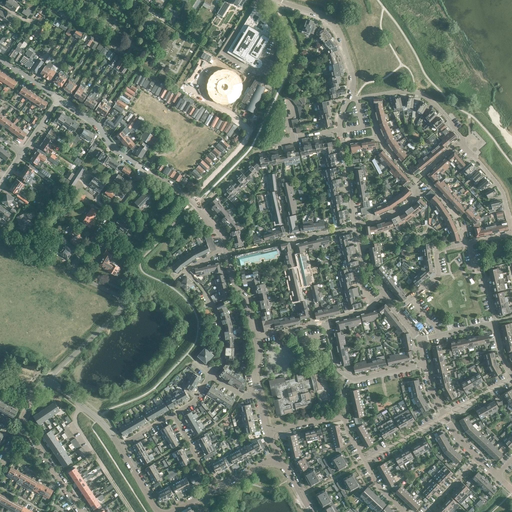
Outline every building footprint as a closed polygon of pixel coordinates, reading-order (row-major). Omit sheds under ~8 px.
[(7,0),(4,5),(14,11),(19,4),(13,0),(12,0),(13,1),(11,0),(7,0)] [(222,17),(229,5),(224,2),(217,14),(222,17)] [(259,10),(258,10),(258,9),(257,9),(256,8),(255,8),(255,9),(254,9),(253,9),(253,10),(227,53),(246,64),(247,63),(255,68),(258,69),(261,67),(262,64),(262,61),(260,60),(258,58),(270,39),(273,34),(271,32),(273,29),(269,27),(259,9),(259,10)] [(0,11),(0,19),(6,24),(7,23),(8,23),(10,19),(10,18),(12,14),(7,11),(5,14),(0,11)] [(314,35),(317,28),(312,26),(313,24),(314,22),(306,19),(303,28),(302,32),(310,36),(311,33),(314,35)] [(70,26),(67,32),(71,34),(75,29),(70,26)] [(324,43),(332,38),(327,32),(326,32),(324,30),(321,28),(317,34),(319,37),(318,38),(320,42),(322,41),(324,43)] [(35,37),(39,30),(37,29),(36,30),(34,29),(31,35),(32,36),(34,38),(34,37),(35,37)] [(76,31),(73,36),(79,40),(82,35),(76,31)] [(85,44),(89,46),(93,40),(89,37),(85,44)] [(332,38),(324,43),(323,45),(327,51),(328,53),(324,54),(324,56),(337,52),(338,52),(337,48),(338,48),(337,44),(332,38)] [(5,46),(3,45),(0,50),(0,51),(3,54),(10,44),(8,42),(5,46)] [(24,42),(22,44),(13,58),(14,59),(14,60),(16,61),(17,61),(22,55),(21,54),(21,52),(23,49),(24,49),(27,45),(26,44),(24,42)] [(11,57),(13,58),(22,44),(19,43),(16,47),(17,47),(15,50),(12,49),(8,55),(9,57),(10,58),(11,57)] [(106,55),(110,50),(105,47),(104,49),(103,48),(101,52),(106,55)] [(23,65),(25,66),(33,53),(28,50),(25,54),(27,55),(26,57),(24,56),(19,63),(20,63),(20,64),(21,65),(23,65)] [(110,51),(105,57),(110,61),(115,54),(110,51)] [(324,56),(325,59),(328,58),(329,63),(331,62),(332,65),(328,66),(330,66),(341,63),(342,63),(340,57),(338,57),(337,52),(324,56)] [(33,53),(25,66),(26,67),(26,68),(28,70),(29,69),(34,62),(35,60),(37,60),(38,58),(38,57),(36,55),(35,56),(34,56),(33,55),(34,54),(34,53),(33,53)] [(108,66),(113,69),(120,57),(116,54),(108,66)] [(49,56),(45,62),(48,64),(46,66),(40,74),(43,75),(43,76),(44,77),(45,77),(53,65),(49,63),(52,58),(49,56)] [(121,69),(125,63),(126,61),(121,57),(115,67),(118,69),(119,68),(121,69)] [(38,59),(31,70),(36,73),(43,62),(38,59)] [(341,63),(330,66),(332,78),(340,76),(344,76),(341,63)] [(53,65),(45,77),(46,77),(46,78),(47,79),(48,79),(50,80),(55,72),(57,68),(53,65)] [(194,65),(188,76),(190,78),(197,67),(194,65)] [(237,72),(230,68),(224,67),(220,67),(213,68),(207,70),(203,74),(202,78),(201,82),(199,89),(199,95),(201,98),(206,105),(208,107),(216,109),(221,111),(224,112),(228,110),(232,107),(235,105),(238,99),(240,97),(243,99),(245,95),(241,89),(244,84),(239,75),(237,72)] [(54,84),(56,86),(65,73),(61,71),(60,71),(60,72),(59,73),(53,82),(54,83),(54,84)] [(65,73),(56,86),(59,87),(60,87),(61,87),(67,78),(68,76),(68,75),(65,73)] [(148,76),(144,74),(138,85),(141,86),(146,77),(147,78),(148,76)] [(7,76),(4,82),(9,85),(12,79),(7,76)] [(340,76),(332,78),(328,79),(330,85),(331,85),(331,88),(339,87),(339,83),(341,83),(340,76)] [(64,91),(67,92),(74,80),(70,78),(69,80),(63,89),(64,90),(64,91)] [(147,89),(150,91),(155,83),(155,82),(156,80),(153,78),(147,89)] [(12,79),(9,85),(14,89),(17,83),(12,79)] [(258,81),(255,79),(254,81),(245,95),(243,99),(241,102),(244,104),(245,103),(248,105),(245,109),(252,113),(254,109),(262,93),(264,88),(265,88),(258,84),(257,84),(258,81)] [(75,80),(74,80),(67,92),(69,94),(70,93),(71,94),(77,85),(75,84),(77,81),(75,80)] [(151,92),(154,94),(160,83),(156,80),(155,82),(156,83),(151,92)] [(78,99),(86,87),(86,86),(84,85),(83,85),(81,84),(80,85),(81,85),(73,96),(78,99)] [(130,84),(128,86),(136,92),(138,90),(132,86),(130,84)] [(24,96),(28,90),(23,87),(19,93),(24,96)] [(88,88),(86,87),(78,99),(82,102),(88,94),(86,93),(86,91),(88,88)] [(339,87),(331,88),(329,89),(331,99),(337,98),(337,96),(345,94),(344,90),(340,91),(339,87)] [(186,88),(183,93),(188,96),(191,91),(186,88)] [(28,90),(24,96),(29,99),(33,93),(28,90)] [(99,91),(97,94),(89,106),(93,109),(98,102),(95,101),(99,95),(100,92),(99,91)] [(122,94),(130,100),(132,97),(126,92),(124,91),(122,94)] [(176,91),(171,101),(174,103),(178,96),(179,96),(180,94),(176,91)] [(84,103),(89,106),(97,94),(95,92),(91,98),(89,96),(84,103)] [(33,93),(29,99),(34,102),(38,97),(33,93)] [(122,100),(127,104),(128,103),(129,103),(129,102),(129,101),(121,95),(119,99),(121,101),(122,100)] [(38,97),(34,102),(39,106),(43,100),(38,97)] [(406,105),(402,106),(403,110),(403,111),(407,110),(407,109),(413,109),(413,98),(411,98),(406,97),(406,105)] [(179,98),(174,106),(177,108),(182,100),(179,98)] [(403,110),(402,106),(400,98),(397,98),(393,99),(395,106),(393,106),(394,111),(399,109),(399,111),(403,110)] [(101,102),(95,111),(100,114),(104,107),(108,102),(107,102),(107,101),(107,100),(105,99),(104,99),(103,99),(101,102)] [(118,99),(115,103),(124,109),(126,105),(118,99)] [(382,107),(382,99),(373,99),(373,102),(375,102),(375,107),(382,107)] [(43,100),(39,106),(44,109),(48,103),(43,100)] [(321,115),(330,114),(330,113),(331,113),(329,105),(332,105),(331,101),(322,103),(322,104),(317,105),(318,111),(320,111),(321,115)] [(416,110),(416,111),(422,115),(427,106),(425,104),(421,101),(416,110)] [(187,105),(183,111),(186,113),(192,104),(188,102),(187,104),(187,105)] [(104,107),(100,114),(105,117),(109,110),(111,107),(106,104),(105,107),(104,107)] [(187,114),(190,115),(191,115),(196,107),(193,105),(187,114)] [(382,107),(375,107),(377,114),(376,115),(376,117),(384,115),(382,107)] [(201,108),(195,119),(198,121),(205,111),(201,108)] [(210,111),(207,109),(200,120),(204,122),(210,111)] [(424,120),(428,124),(437,116),(435,114),(435,113),(432,110),(426,116),(427,117),(425,118),(426,118),(424,120)] [(64,124),(68,117),(62,113),(60,115),(59,114),(56,119),(58,120),(56,122),(59,124),(60,124),(61,122),(64,124)] [(133,114),(131,113),(128,117),(126,116),(124,119),(128,122),(133,114)] [(330,114),(321,115),(318,116),(319,119),(319,120),(320,122),(331,120),(330,114)] [(127,126),(130,128),(137,117),(135,115),(128,125),(128,124),(127,126)] [(384,115),(376,117),(376,119),(378,119),(380,125),(386,122),(384,115)] [(4,116),(0,121),(0,122),(4,126),(9,120),(4,116)] [(210,125),(214,127),(219,118),(215,116),(214,119),(213,122),(212,122),(210,125)] [(65,127),(68,130),(73,121),(68,117),(64,124),(62,127),(64,128),(65,127)] [(116,127),(122,119),(119,117),(118,119),(117,118),(113,123),(107,119),(105,121),(107,123),(107,124),(113,129),(115,126),(116,127)] [(437,130),(444,123),(442,121),(443,121),(439,118),(434,123),(434,124),(433,125),(437,130)] [(138,119),(132,127),(135,129),(138,124),(139,124),(141,121),(138,119)] [(219,129),(222,131),(228,120),(225,119),(219,129)] [(9,120),(4,126),(9,129),(13,123),(9,120)] [(331,120),(320,122),(321,128),(332,126),(331,120)] [(15,121),(13,123),(9,129),(14,133),(18,127),(15,125),(17,122),(15,121)] [(68,130),(71,132),(74,130),(75,131),(79,124),(73,121),(68,130)] [(223,131),(227,133),(233,124),(229,121),(227,124),(227,125),(223,131)] [(381,133),(389,130),(386,122),(380,125),(382,130),(381,131),(381,133)] [(227,135),(230,137),(236,129),(232,126),(227,135)] [(18,136),(23,130),(18,127),(14,133),(18,136)] [(52,128),(50,131),(57,135),(58,132),(60,129),(57,127),(55,127),(54,129),(52,128)] [(81,135),(86,138),(90,132),(84,128),(81,133),(79,132),(73,141),(77,143),(81,136),(80,136),(81,135)] [(117,136),(121,141),(127,136),(129,135),(130,133),(129,133),(130,132),(125,128),(122,131),(117,136)] [(233,138),(231,140),(234,142),(235,142),(237,140),(236,138),(238,136),(239,137),(242,133),(237,129),(234,133),(235,134),(232,137),(233,138)] [(23,130),(18,136),(23,140),(27,134),(23,130)] [(386,141),(392,137),(389,130),(381,133),(382,135),(384,135),(386,141)] [(157,138),(145,131),(140,139),(152,146),(157,138)] [(95,135),(90,132),(86,138),(90,141),(89,142),(90,143),(86,149),(89,150),(95,140),(93,139),(95,135)] [(448,132),(444,136),(449,142),(453,139),(454,140),(457,138),(452,132),(450,134),(448,132)] [(48,134),(43,141),(54,149),(57,145),(55,144),(57,141),(48,134)] [(135,145),(127,136),(121,141),(126,146),(128,145),(131,148),(135,145)] [(441,145),(444,148),(446,146),(446,145),(449,142),(444,136),(440,139),(442,141),(440,143),(441,145)] [(392,137),(386,141),(390,145),(388,146),(390,148),(397,143),(392,137)] [(310,138),(306,139),(309,155),(313,155),(313,153),(316,153),(315,145),(311,146),(310,138)] [(231,146),(224,139),(221,142),(228,149),(231,146)] [(300,148),(301,156),(305,155),(305,156),(309,155),(306,139),(302,139),(303,148),(300,148)] [(314,140),(315,145),(316,153),(317,154),(321,153),(321,150),(324,150),(323,144),(319,145),(318,139),(314,140)] [(368,151),(370,150),(373,150),(372,147),(375,147),(376,149),(379,149),(378,142),(375,143),(374,140),(371,141),(372,142),(367,142),(368,151)] [(54,149),(43,141),(40,146),(42,148),(41,149),(48,153),(49,152),(51,153),(54,149)] [(324,150),(327,151),(332,150),(332,146),(337,145),(336,141),(323,144),(324,150)] [(361,142),(358,143),(359,149),(362,149),(362,151),(368,151),(367,142),(362,143),(361,142)] [(142,158),(149,146),(143,143),(142,145),(145,147),(143,149),(136,145),(131,149),(133,150),(132,152),(135,153),(135,154),(139,156),(142,158)] [(357,149),(359,149),(358,143),(355,143),(355,144),(351,145),(352,153),(357,152),(357,149)] [(397,143),(390,148),(391,150),(392,149),(396,155),(401,150),(397,143)] [(440,143),(433,148),(439,155),(443,151),(443,152),(446,150),(444,148),(441,145),(440,143)] [(227,150),(221,144),(218,147),(224,153),(227,150)] [(295,153),(294,150),(293,144),(289,145),(293,164),(293,165),(297,164),(297,163),(300,163),(300,159),(299,152),(295,153)] [(283,155),(284,162),(285,166),(293,164),(289,145),(285,146),(287,154),(283,155)] [(97,161),(99,162),(105,154),(99,150),(95,147),(94,148),(92,147),(88,152),(91,154),(91,153),(98,158),(97,161)] [(223,154),(217,148),(213,151),(219,156),(218,157),(219,158),(223,154)] [(378,159),(381,163),(388,158),(384,154),(385,153),(381,148),(376,153),(380,157),(378,159)] [(433,161),(437,158),(436,157),(439,155),(433,148),(427,153),(433,161)] [(333,154),(332,150),(327,151),(328,155),(325,156),(326,160),(339,157),(338,153),(333,154)] [(401,150),(396,155),(400,159),(399,160),(401,162),(407,155),(401,150)] [(5,151),(1,156),(6,160),(11,155),(5,151)] [(36,151),(33,155),(43,162),(46,157),(36,151)] [(273,165),(277,165),(274,151),(270,152),(271,157),(267,158),(269,165),(273,164),(273,165)] [(278,151),(274,151),(277,165),(281,164),(281,163),(282,162),(284,162),(283,155),(281,155),(279,156),(278,151)] [(453,160),(456,163),(459,160),(457,158),(458,156),(455,152),(454,153),(453,151),(447,157),(451,162),(453,160)] [(427,153),(421,158),(426,165),(429,162),(430,163),(433,161),(427,153)] [(102,164),(104,162),(107,164),(108,163),(116,168),(119,163),(111,158),(111,157),(105,154),(99,162),(102,164)] [(265,166),(269,165),(267,158),(264,158),(263,154),(259,154),(259,157),(260,159),(260,162),(256,162),(258,168),(265,167),(265,166)] [(43,162),(33,155),(30,160),(35,163),(33,165),(38,168),(39,168),(43,162)] [(404,165),(411,158),(409,156),(402,163),(403,164),(404,165)] [(457,165),(455,167),(459,170),(465,165),(462,162),(463,161),(458,156),(457,158),(459,160),(456,163),(457,165)] [(57,162),(51,157),(49,160),(54,163),(53,164),(58,167),(60,164),(57,162)] [(335,166),(335,162),(340,161),(339,157),(326,160),(327,163),(325,164),(326,168),(335,166)] [(387,165),(389,167),(394,163),(392,160),(391,161),(388,158),(381,163),(385,167),(387,165)] [(419,164),(416,165),(421,171),(423,169),(422,168),(426,165),(421,158),(417,162),(419,164)] [(449,163),(445,158),(442,161),(443,162),(440,165),(445,171),(449,167),(447,165),(449,163)] [(211,169),(202,161),(199,164),(206,170),(208,172),(211,169)] [(259,170),(258,168),(256,162),(252,166),(248,163),(245,166),(249,169),(246,172),(251,177),(254,174),(255,175),(258,172),(257,171),(259,170)] [(131,171),(120,163),(116,169),(121,172),(122,171),(128,175),(131,171)] [(389,171),(392,175),(398,169),(395,166),(396,165),(394,163),(389,167),(391,169),(389,171)] [(471,174),(470,174),(476,168),(471,163),(463,170),(468,174),(465,177),(467,178),(463,182),(464,184),(469,180),(467,178),(471,174)] [(25,166),(23,170),(31,175),(35,168),(30,164),(28,166),(27,165),(26,167),(25,166)] [(81,165),(76,173),(69,183),(74,186),(86,168),(81,165)] [(418,173),(421,171),(416,165),(414,167),(413,165),(409,169),(414,175),(418,172),(418,173)] [(435,167),(430,171),(432,173),(434,171),(437,174),(440,172),(441,174),(445,171),(440,165),(436,168),(435,167)] [(171,169),(166,166),(162,171),(167,175),(171,169)] [(202,169),(199,166),(198,166),(197,167),(197,168),(196,169),(196,170),(198,172),(198,171),(201,174),(205,170),(203,168),(202,169)] [(354,167),(355,171),(356,179),(362,178),(365,177),(364,166),(354,167)] [(325,178),(328,178),(335,176),(334,172),(335,172),(339,171),(339,167),(323,170),(325,178)] [(43,168),(41,171),(48,176),(50,174),(43,168)] [(407,177),(404,174),(402,172),(402,173),(398,169),(392,175),(396,179),(398,177),(400,179),(403,176),(405,178),(407,177)] [(31,186),(34,188),(36,186),(27,180),(31,175),(23,170),(21,173),(21,174),(20,175),(27,180),(25,182),(31,186)] [(195,170),(194,170),(191,173),(198,179),(201,176),(197,172),(198,172),(196,170),(195,170)] [(254,179),(251,177),(246,172),(244,174),(240,171),(237,174),(247,183),(249,181),(251,182),(254,179)] [(426,175),(430,179),(433,182),(431,183),(433,185),(438,181),(440,183),(442,181),(443,180),(441,177),(438,180),(436,179),(437,178),(435,176),(437,174),(434,171),(432,173),(430,171),(426,175)] [(471,178),(475,182),(473,184),(474,185),(470,189),(472,191),(476,187),(474,185),(478,182),(478,181),(483,176),(478,171),(471,178)] [(121,184),(125,179),(118,174),(117,175),(116,174),(116,175),(114,173),(107,183),(112,186),(116,181),(121,184)] [(238,180),(235,183),(240,188),(243,186),(244,186),(247,183),(237,174),(234,177),(238,180)] [(266,178),(267,183),(275,182),(275,177),(276,177),(275,174),(269,174),(269,177),(266,178)] [(336,180),(335,176),(328,178),(328,181),(327,182),(328,186),(342,183),(341,179),(338,180),(336,180)] [(403,176),(400,179),(398,177),(396,179),(404,187),(410,181),(407,177),(405,178),(403,176)] [(99,192),(104,185),(94,177),(89,185),(99,192)] [(356,179),(356,180),(357,187),(365,185),(364,180),(363,181),(362,178),(356,179)] [(15,181),(13,184),(21,189),(24,184),(17,179),(16,181),(15,181)] [(486,179),(478,184),(482,189),(484,188),(484,189),(490,184),(488,181),(486,179)] [(193,182),(191,181),(190,182),(189,182),(185,187),(190,190),(191,188),(192,188),(195,185),(193,183),(193,182)] [(446,184),(442,181),(440,183),(438,181),(433,185),(435,187),(436,186),(440,190),(446,184)] [(241,190),(240,188),(235,183),(232,186),(229,182),(226,185),(236,194),(238,192),(239,193),(241,190)] [(275,182),(267,183),(268,188),(270,188),(271,191),(277,190),(277,187),(276,187),(275,182)] [(289,182),(288,182),(282,183),(283,186),(284,186),(285,191),(293,189),(292,184),(289,185),(289,182)] [(337,188),(340,187),(343,187),(342,183),(328,186),(329,190),(327,190),(328,194),(338,192),(337,188)] [(21,189),(13,184),(11,188),(10,190),(18,195),(16,198),(19,199),(24,203),(27,205),(29,202),(20,196),(21,194),(23,196),(25,192),(21,189)] [(444,197),(449,192),(447,190),(449,188),(446,184),(440,190),(443,194),(442,195),(444,197)] [(224,194),(229,199),(232,197),(233,197),(236,194),(226,185),(223,188),(227,191),(224,194)] [(365,185),(357,187),(358,195),(365,194),(364,191),(366,190),(365,185)] [(112,198),(116,192),(107,186),(105,189),(107,190),(105,193),(112,198)] [(412,194),(406,188),(400,193),(405,199),(408,196),(409,197),(412,194)] [(286,199),(292,198),(292,195),(294,194),(293,189),(285,191),(286,196),(285,196),(286,199)] [(494,189),(485,193),(488,199),(490,198),(490,199),(497,195),(495,191),(494,189)] [(152,195),(147,190),(143,194),(135,202),(141,208),(144,204),(152,195)] [(267,196),(268,201),(276,199),(275,195),(276,194),(275,191),(269,193),(269,196),(267,196)] [(76,197),(82,202),(86,197),(80,192),(76,197)] [(339,195),(338,192),(328,194),(329,197),(330,197),(331,201),(342,199),(345,198),(344,194),(339,195)] [(444,197),(446,199),(447,198),(450,202),(457,196),(453,192),(451,194),(449,192),(444,197)] [(405,199),(400,193),(394,197),(399,205),(402,203),(401,201),(405,199)] [(7,194),(4,198),(13,204),(16,206),(18,204),(13,200),(14,199),(7,194)] [(358,195),(360,203),(363,202),(363,203),(368,202),(368,201),(367,196),(365,197),(365,194),(358,195)] [(440,202),(436,198),(437,197),(435,195),(433,197),(430,199),(429,201),(434,207),(440,202)] [(460,200),(457,196),(450,202),(454,205),(453,206),(455,209),(460,204),(462,202),(460,200)] [(399,205),(394,197),(388,202),(391,208),(395,206),(396,207),(397,206),(399,205)] [(13,204),(4,198),(1,202),(8,207),(10,204),(12,206),(13,204)] [(288,207),(296,205),(295,200),(293,200),(292,198),(286,199),(286,202),(287,202),(288,207)] [(345,198),(342,199),(331,201),(332,205),(330,205),(331,209),(341,207),(340,203),(346,202),(345,198)] [(211,213),(213,211),(221,204),(219,201),(218,202),(215,199),(210,204),(212,207),(210,208),(208,210),(211,213)] [(272,206),(272,208),(279,207),(278,204),(277,204),(276,199),(268,201),(269,206),(272,206)] [(418,203),(415,206),(419,211),(421,210),(422,211),(423,211),(424,210),(425,209),(423,207),(426,205),(419,199),(418,201),(417,202),(418,203)] [(171,200),(168,203),(172,208),(176,205),(171,200)] [(494,209),(488,211),(490,213),(495,212),(494,209),(501,207),(500,203),(499,200),(490,203),(492,209),(494,208),(494,209)] [(380,205),(384,213),(388,212),(387,210),(391,208),(388,202),(387,202),(384,204),(384,202),(380,204),(380,205)] [(446,209),(444,207),(443,207),(440,202),(434,207),(436,208),(439,213),(446,209)] [(221,204),(213,211),(211,213),(214,216),(216,214),(217,213),(220,216),(225,211),(223,208),(224,207),(221,204)] [(463,212),(468,208),(464,204),(462,206),(460,204),(455,209),(457,211),(458,210),(462,214),(463,212)] [(3,216),(7,219),(11,214),(0,205),(0,213),(0,214),(1,213),(4,215),(3,216)] [(289,211),(288,212),(289,215),(295,214),(295,211),(298,210),(296,205),(288,207),(289,211)] [(384,213),(380,205),(373,208),(374,213),(375,215),(379,214),(380,215),(384,213)] [(412,207),(408,210),(413,216),(419,211),(415,206),(413,208),(412,207)] [(91,220),(97,211),(92,207),(86,216),(87,217),(83,222),(90,227),(94,222),(91,220)] [(270,212),(271,217),(279,215),(278,210),(279,210),(279,207),(272,208),(273,211),(270,212)] [(341,207),(331,209),(332,213),(334,213),(334,216),(348,214),(347,210),(342,211),(341,207)] [(468,208),(463,212),(467,216),(466,217),(468,219),(475,213),(473,211),(469,207),(468,208)] [(449,216),(446,211),(447,211),(446,209),(439,213),(443,220),(449,216)] [(221,225),(223,223),(231,216),(229,214),(229,213),(227,210),(225,211),(220,216),(222,219),(219,222),(221,225)] [(406,221),(413,216),(408,210),(405,212),(405,213),(402,215),(406,221)] [(477,215),(475,213),(468,219),(470,221),(471,220),(475,224),(480,219),(477,215)] [(29,230),(33,224),(25,219),(23,214),(17,217),(19,223),(18,224),(20,226),(20,227),(19,228),(25,232),(27,229),(29,230)] [(343,219),(346,218),(349,218),(348,214),(334,216),(335,220),(336,220),(337,227),(342,226),(341,223),(344,223),(343,219)] [(276,224),(277,224),(279,224),(279,226),(281,225),(283,225),(281,220),(280,220),(279,215),(271,217),(272,222),(275,221),(276,224)] [(287,222),(288,225),(294,223),(294,221),(296,220),(295,215),(287,217),(288,222),(287,222)] [(398,216),(395,218),(399,225),(406,221),(402,215),(399,217),(398,216)] [(231,216),(223,223),(221,225),(224,228),(228,225),(230,228),(232,226),(234,228),(241,225),(238,222),(236,223),(233,220),(234,220),(231,216)] [(454,224),(453,222),(452,222),(449,216),(443,220),(447,227),(454,224)] [(128,226),(129,224),(122,218),(120,221),(118,219),(115,224),(126,232),(129,227),(128,226)] [(401,229),(399,225),(395,218),(391,220),(392,221),(388,223),(391,229),(395,227),(396,230),(398,230),(401,229)] [(325,228),(324,222),(324,220),(319,220),(319,223),(316,223),(317,230),(320,229),(320,228),(325,228)] [(309,229),(308,221),(303,222),(303,224),(300,225),(301,231),(304,231),(304,230),(309,229)] [(313,221),(308,221),(309,229),(314,229),(314,230),(317,230),(316,223),(313,223),(313,221)] [(498,225),(500,232),(503,231),(503,230),(508,229),(506,221),(501,222),(501,225),(498,225)] [(295,232),(299,231),(298,226),(295,226),(294,223),(288,225),(289,228),(290,228),(290,230),(289,230),(290,233),(295,232)] [(380,224),(383,231),(391,229),(388,223),(385,224),(384,223),(380,224)] [(279,224),(277,224),(278,227),(272,229),(273,232),(276,231),(278,237),(286,235),(283,226),(281,227),(281,225),(279,226),(279,224)] [(377,226),(373,227),(375,234),(383,231),(380,224),(376,225),(377,226)] [(457,232),(455,229),(454,226),(455,226),(454,224),(447,227),(450,234),(457,232)] [(481,236),(481,237),(484,236),(483,229),(480,230),(478,224),(473,226),(474,229),(476,238),(479,237),(479,236),(481,236)] [(495,224),(490,225),(492,233),(497,232),(497,233),(500,232),(498,225),(495,226),(495,224)] [(228,237),(230,236),(233,236),(233,239),(241,238),(240,234),(241,234),(240,230),(242,229),(241,225),(234,228),(234,231),(227,233),(228,237)] [(485,229),(483,229),(484,236),(487,235),(487,234),(492,233),(490,225),(485,226),(485,229)] [(369,226),(366,226),(365,227),(366,235),(375,234),(373,227),(369,228),(369,226)] [(79,233),(72,228),(71,230),(70,233),(74,235),(70,241),(76,246),(80,241),(78,240),(78,239),(77,239),(79,236),(78,235),(79,233)] [(272,229),(267,231),(270,238),(274,237),(275,238),(278,237),(276,231),(273,232),(272,229)] [(263,235),(260,235),(262,242),(265,241),(265,240),(270,238),(267,231),(262,232),(263,235)] [(450,234),(451,242),(460,240),(459,238),(458,238),(457,232),(450,234)] [(348,243),(348,239),(353,238),(352,234),(345,235),(344,233),(334,235),(338,241),(340,241),(341,244),(348,243)] [(259,243),(262,242),(260,235),(258,236),(257,234),(252,235),(254,243),(259,242),(259,243)] [(59,253),(64,256),(64,255),(68,258),(71,254),(70,253),(72,250),(65,245),(67,242),(59,236),(51,247),(59,253)] [(241,238),(233,239),(234,243),(232,244),(229,244),(230,249),(235,247),(243,245),(242,241),(241,242),(241,238)] [(323,238),(320,239),(321,245),(324,244),(325,247),(330,246),(329,243),(328,238),(323,239),(323,238)] [(319,246),(321,245),(320,239),(317,239),(317,240),(312,241),(314,249),(319,248),(319,246)] [(304,244),(305,244),(306,249),(308,248),(309,250),(314,249),(312,241),(307,242),(307,241),(304,242),(304,244)] [(284,249),(285,252),(289,251),(289,248),(291,248),(289,242),(280,244),(281,250),(284,249)] [(303,249),(306,249),(305,244),(304,244),(301,245),(301,243),(296,244),(297,250),(297,253),(304,252),(303,249)] [(355,245),(352,246),(349,246),(348,243),(341,244),(342,248),(341,248),(342,252),(356,249),(355,245)] [(369,248),(370,256),(381,254),(379,243),(371,245),(371,248),(369,248)] [(208,247),(207,244),(199,248),(203,256),(205,255),(204,253),(210,251),(209,249),(208,247)] [(420,251),(420,253),(424,253),(430,252),(429,244),(421,245),(421,250),(420,250),(420,251)] [(273,249),(268,250),(270,258),(275,257),(275,255),(278,254),(277,251),(279,251),(278,247),(273,248),(273,249)] [(114,252),(107,248),(103,255),(104,255),(103,258),(101,260),(102,260),(99,265),(108,271),(115,275),(117,271),(118,272),(120,268),(113,264),(112,264),(109,262),(109,261),(108,261),(110,258),(111,259),(114,252)] [(203,256),(199,248),(192,252),(195,258),(200,255),(201,257),(203,256)] [(344,256),(345,260),(352,258),(351,255),(357,253),(356,249),(342,252),(343,256),(344,256)] [(260,251),(262,257),(264,257),(265,260),(270,258),(268,250),(264,251),(263,250),(260,251)] [(284,260),(292,259),(291,254),(292,253),(291,250),(289,251),(285,252),(285,255),(283,255),(284,260)] [(258,253),(253,254),(255,262),(260,261),(259,258),(262,257),(260,251),(257,252),(258,253)] [(195,258),(192,252),(185,256),(190,263),(192,262),(191,261),(195,258)] [(430,252),(424,253),(420,253),(420,256),(422,256),(423,261),(431,260),(430,252)] [(303,253),(297,255),(297,258),(299,257),(300,262),(308,261),(307,256),(304,256),(303,253)] [(246,261),(245,254),(237,256),(239,265),(244,264),(243,262),(246,261)] [(248,254),(245,254),(246,261),(249,260),(250,263),(255,262),(253,254),(248,255),(248,254)] [(382,263),(381,254),(370,256),(372,264),(372,266),(375,269),(382,263)] [(190,263),(185,256),(177,262),(182,267),(187,263),(188,265),(190,263)] [(353,262),(352,258),(345,260),(346,263),(345,264),(346,268),(359,265),(358,261),(353,262)] [(292,259),(284,260),(285,265),(287,265),(288,268),(295,266),(294,263),(293,263),(292,259)] [(426,270),(431,272),(432,273),(431,260),(423,261),(420,262),(420,265),(421,265),(422,266),(423,266),(425,265),(426,270)] [(308,261),(300,262),(301,267),(300,267),(300,271),(307,269),(306,266),(309,266),(308,261)] [(171,267),(177,273),(179,272),(178,271),(182,267),(177,262),(171,267)] [(217,276),(224,275),(224,274),(222,271),(222,268),(220,268),(218,263),(215,263),(216,265),(214,265),(213,264),(210,264),(212,271),(214,270),(215,273),(217,273),(218,276),(217,276)] [(210,275),(209,272),(212,271),(210,264),(207,265),(208,266),(203,267),(205,276),(210,275)] [(376,272),(380,277),(388,271),(386,269),(385,270),(382,266),(375,271),(376,272)] [(190,271),(194,276),(196,275),(199,274),(200,277),(205,276),(203,267),(198,269),(198,267),(194,268),(192,269),(190,271)] [(488,268),(489,271),(490,276),(502,273),(501,268),(494,269),(493,267),(488,268)] [(253,274),(249,275),(250,280),(253,282),(259,281),(257,273),(256,268),(252,269),(253,274)] [(295,273),(294,268),(286,270),(287,276),(289,275),(290,278),(297,276),(296,273),(295,273)] [(300,271),(300,272),(301,274),(302,274),(303,278),(311,277),(310,271),(307,272),(307,269),(300,271)] [(247,281),(250,280),(249,275),(246,275),(244,270),(240,271),(241,276),(243,285),(247,284),(247,281)] [(349,278),(352,277),(354,276),(353,273),(348,274),(347,270),(337,272),(339,280),(349,278)] [(421,272),(417,275),(422,281),(432,273),(431,272),(426,270),(422,274),(421,272)] [(380,277),(385,283),(392,278),(389,275),(390,274),(388,272),(388,271),(380,277)] [(215,280),(217,285),(225,283),(223,278),(224,278),(224,275),(217,276),(218,279),(215,280)] [(422,281),(417,275),(413,278),(414,280),(412,282),(416,286),(422,281)] [(187,276),(183,280),(190,287),(194,284),(187,276)] [(288,281),(289,286),(297,284),(296,280),(297,280),(297,276),(290,278),(291,280),(288,281)] [(354,276),(352,277),(349,278),(339,280),(341,288),(344,287),(351,285),(350,282),(355,281),(354,276)] [(304,283),(303,284),(303,287),(310,285),(309,282),(312,282),(311,277),(303,278),(304,283)] [(385,283),(388,287),(390,290),(395,286),(394,283),(395,282),(392,278),(385,283)] [(503,278),(491,281),(492,287),(504,284),(503,278)] [(190,287),(183,280),(179,283),(186,291),(190,287)] [(251,286),(252,290),(263,288),(265,287),(265,283),(259,285),(259,281),(253,282),(254,286),(251,286)] [(228,290),(227,287),(226,288),(225,283),(217,285),(218,292),(228,290)] [(297,284),(289,286),(290,291),(293,291),(293,293),(300,292),(299,289),(297,284)] [(504,284),(492,287),(494,292),(506,289),(504,284)] [(310,287),(311,290),(312,290),(313,294),(321,293),(320,287),(319,288),(319,285),(310,287)] [(344,295),(358,292),(357,288),(354,289),(352,289),(351,285),(344,287),(344,291),(343,291),(344,295)] [(390,290),(396,296),(402,291),(399,287),(397,288),(395,286),(390,290)] [(263,288),(252,290),(253,294),(258,293),(259,297),(266,296),(265,292),(266,292),(265,287),(263,288)] [(221,301),(229,299),(227,294),(228,293),(228,290),(218,292),(221,301)] [(401,302),(406,298),(404,296),(405,294),(402,291),(396,296),(401,302)] [(293,301),(296,301),(301,300),(300,296),(301,295),(300,292),(293,293),(294,296),(292,296),(293,301)] [(346,299),(347,302),(354,301),(354,297),(359,296),(358,292),(344,295),(345,299),(346,299)] [(321,293),(313,294),(314,299),(313,299),(314,302),(320,301),(320,298),(322,298),(321,293)] [(255,302),(255,306),(269,303),(268,299),(267,299),(266,296),(259,297),(260,301),(255,302)] [(305,301),(304,301),(297,303),(298,308),(301,308),(301,311),(306,309),(308,309),(307,306),(306,306),(305,301)] [(355,305),(354,301),(347,302),(348,306),(347,306),(348,311),(359,308),(361,308),(360,303),(355,305)] [(219,309),(220,312),(227,309),(224,302),(216,306),(217,309),(219,309)] [(262,312),(266,312),(269,311),(269,307),(269,303),(255,306),(256,310),(261,309),(262,312)] [(322,309),(324,317),(329,316),(329,317),(332,316),(330,310),(329,305),(328,306),(327,306),(327,307),(327,308),(322,309)] [(330,310),(332,316),(335,315),(335,314),(339,313),(337,305),(332,307),(333,309),(330,310)] [(383,313),(385,315),(389,312),(387,310),(388,309),(385,305),(378,311),(380,313),(382,315),(383,313)] [(511,306),(509,308),(498,310),(498,313),(497,313),(498,316),(499,317),(505,316),(505,314),(511,313),(510,310),(511,309),(511,306)] [(220,317),(221,320),(230,318),(227,310),(227,309),(220,312),(222,316),(220,317)] [(306,309),(301,311),(302,313),(299,314),(301,319),(309,317),(309,314),(308,314),(307,312),(306,309)] [(315,313),(316,320),(319,319),(319,318),(324,317),(322,309),(317,310),(317,313),(315,313)] [(374,313),(369,314),(371,322),(376,321),(375,318),(378,317),(378,315),(380,313),(378,311),(374,312),(374,313)] [(389,312),(385,315),(387,318),(385,319),(388,323),(395,318),(392,314),(391,311),(389,312)] [(267,315),(266,312),(262,312),(260,313),(262,320),(259,321),(259,324),(265,323),(265,322),(268,321),(267,320),(270,319),(269,315),(267,315)] [(371,322),(369,314),(364,315),(364,314),(361,315),(362,321),(365,321),(366,323),(371,322)] [(289,317),(291,325),(295,324),(296,325),(301,324),(300,321),(298,321),(298,318),(295,318),(294,316),(289,317)] [(356,318),(352,319),(353,327),(359,326),(358,323),(361,323),(359,316),(356,317),(356,318)] [(286,326),(291,325),(289,317),(284,318),(281,319),(283,328),(286,327),(286,326)] [(225,328),(232,326),(230,318),(221,320),(223,324),(224,324),(225,328)] [(393,326),(395,328),(400,324),(399,321),(398,322),(395,318),(388,323),(391,327),(393,326)] [(271,321),(272,327),(274,326),(275,328),(280,327),(280,328),(283,328),(281,319),(279,319),(271,321)] [(346,319),(343,320),(345,326),(348,326),(348,328),(353,327),(352,319),(347,320),(346,319)] [(336,331),(337,331),(343,330),(342,327),(345,326),(343,320),(341,321),(341,322),(339,322),(339,321),(335,322),(337,327),(335,328),(336,331)] [(511,323),(501,326),(502,331),(511,329),(511,323)] [(401,336),(402,335),(409,334),(405,330),(406,330),(405,330),(404,330),(401,326),(402,326),(400,324),(395,328),(397,330),(395,332),(398,336),(400,334),(401,336)] [(225,333),(225,336),(233,335),(232,326),(225,328),(226,332),(224,332),(225,333)] [(335,337),(336,342),(344,340),(343,335),(341,335),(340,332),(334,334),(334,337),(335,337)] [(401,344),(410,342),(409,337),(410,337),(409,334),(402,335),(403,338),(400,339),(401,344)] [(227,344),(234,344),(233,335),(225,336),(225,340),(227,340),(227,344)] [(344,340),(336,342),(337,347),(336,347),(337,350),(343,348),(343,346),(345,345),(344,340)] [(452,354),(458,353),(455,341),(450,343),(452,354)] [(410,342),(401,344),(402,348),(405,348),(405,351),(412,350),(411,347),(410,347),(410,342)] [(226,349),(225,352),(234,352),(234,344),(227,344),(227,348),(226,348),(226,349)] [(206,364),(214,355),(205,348),(198,356),(197,358),(200,361),(201,360),(202,361),(201,362),(205,365),(206,364)] [(339,352),(340,357),(348,356),(347,350),(344,351),(343,348),(337,350),(338,353),(339,352)] [(405,356),(403,356),(404,363),(412,361),(411,355),(413,355),(412,351),(405,353),(405,356)] [(233,360),(234,352),(225,352),(225,354),(225,355),(227,355),(227,359),(233,360)] [(401,363),(404,363),(403,356),(400,357),(399,354),(394,355),(396,363),(401,362),(401,363)] [(390,359),(387,360),(388,366),(391,366),(391,365),(396,363),(394,355),(389,357),(390,359)] [(348,356),(340,357),(341,362),(340,362),(340,365),(343,365),(344,367),(350,365),(349,360),(348,356)] [(381,358),(376,359),(378,367),(383,366),(383,367),(386,367),(385,360),(382,361),(381,358)] [(369,364),(370,370),(373,370),(373,368),(378,367),(376,359),(371,361),(372,363),(369,364)] [(366,362),(361,363),(362,371),(367,370),(367,371),(370,370),(369,364),(366,364),(366,362)] [(351,368),(352,371),(354,371),(355,374),(358,373),(358,372),(362,371),(361,363),(356,364),(356,367),(351,368)] [(487,367),(491,373),(499,368),(496,363),(487,365),(487,367)] [(217,375),(219,376),(220,377),(221,376),(225,380),(230,372),(231,371),(227,368),(225,366),(223,368),(217,375)] [(491,373),(494,378),(501,373),(499,368),(491,373)] [(303,369),(296,370),(295,370),(297,378),(286,381),(285,377),(269,381),(273,397),(277,396),(278,399),(273,400),(277,416),(292,412),(292,410),(296,410),(297,411),(312,408),(309,392),(307,392),(306,389),(313,387),(314,391),(323,389),(319,373),(311,375),(312,379),(306,380),(303,369)] [(228,383),(229,384),(231,385),(237,374),(236,373),(235,374),(230,372),(225,380),(229,382),(228,383)] [(201,378),(193,373),(192,376),(189,374),(188,376),(198,383),(201,378)] [(240,376),(237,374),(231,385),(233,386),(234,385),(242,389),(246,382),(246,381),(239,377),(240,376)] [(478,374),(474,376),(478,384),(483,382),(478,374)] [(189,380),(188,382),(196,387),(198,383),(188,376),(187,378),(189,380)] [(469,379),(474,387),(478,384),(474,376),(469,379)] [(469,379),(465,381),(469,389),(474,387),(469,379)] [(469,389),(465,381),(460,384),(465,392),(469,389)] [(193,392),(196,387),(188,382),(186,385),(183,384),(182,386),(193,392)] [(448,382),(440,384),(441,389),(442,392),(450,388),(449,386),(448,382)] [(212,386),(206,395),(211,398),(216,389),(212,386)] [(442,392),(445,397),(453,392),(450,388),(442,392)] [(179,389),(178,390),(184,401),(189,398),(184,390),(181,392),(179,389)] [(216,389),(211,398),(216,400),(221,391),(216,389)] [(184,401),(178,390),(176,391),(177,394),(175,396),(179,404),(184,401)] [(420,390),(411,392),(413,399),(421,395),(420,390)] [(511,395),(511,392),(511,390),(503,394),(506,399),(511,395)] [(220,403),(226,394),(221,391),(216,400),(220,403)] [(453,392),(445,397),(448,402),(456,397),(453,392)] [(225,406),(230,397),(226,394),(220,403),(225,406)] [(170,395),(168,396),(175,407),(179,404),(175,396),(172,397),(170,395)] [(421,395),(413,399),(416,404),(424,400),(421,395)] [(175,407),(168,396),(166,397),(168,400),(165,401),(170,409),(175,407)] [(230,397),(225,406),(230,409),(235,400),(230,397)] [(419,409),(426,404),(424,400),(416,404),(419,409)] [(157,402),(164,413),(168,410),(164,402),(161,404),(159,401),(157,402)] [(489,404),(494,412),(498,409),(494,401),(489,404)] [(54,402),(49,406),(55,414),(60,410),(54,402)] [(154,408),(159,416),(164,413),(157,402),(155,403),(157,406),(154,408)] [(240,406),(241,412),(251,410),(250,404),(244,406),(243,402),(241,403),(242,406),(240,406)] [(7,403),(2,412),(8,414),(12,406),(7,403)] [(429,409),(426,404),(419,409),(421,413),(423,416),(428,413),(427,410),(429,409)] [(484,405),(485,406),(489,414),(490,416),(494,413),(494,412),(489,404),(487,405),(487,404),(486,404),(484,405)] [(12,406),(8,414),(14,417),(18,409),(12,406)] [(44,409),(49,417),(55,414),(49,406),(44,409)] [(480,409),(485,417),(489,414),(485,406),(480,409)] [(148,408),(154,418),(159,416),(154,408),(151,409),(150,407),(148,408)] [(154,418),(148,408),(146,409),(148,411),(145,413),(149,421),(154,418)] [(44,409),(39,413),(44,421),(49,417),(44,409)] [(480,409),(476,411),(480,419),(485,417),(480,409)] [(403,413),(409,423),(411,422),(411,423),(412,423),(414,422),(408,410),(403,413)] [(364,416),(363,411),(354,413),(355,418),(354,419),(355,423),(358,422),(357,418),(364,416)] [(186,421),(197,415),(196,413),(193,415),(191,412),(183,417),(186,421)] [(39,413),(34,416),(39,424),(44,421),(39,413)] [(138,413),(136,415),(143,425),(147,422),(143,414),(140,416),(138,413)] [(398,416),(405,427),(407,426),(407,425),(409,423),(403,413),(398,416)] [(136,418),(133,420),(138,428),(143,425),(136,415),(134,416),(136,418)] [(189,426),(197,421),(195,418),(198,417),(197,415),(186,421),(189,426)] [(393,418),(400,429),(402,428),(403,428),(405,427),(398,416),(393,418)] [(469,421),(467,417),(459,421),(461,426),(469,421)] [(127,420),(133,431),(138,428),(133,420),(130,422),(129,419),(127,420)] [(127,424),(124,425),(129,433),(133,431),(127,420),(125,421),(127,424)] [(228,420),(220,426),(225,432),(232,426),(228,420)] [(384,423),(382,425),(388,436),(390,434),(390,435),(391,435),(393,434),(386,422),(385,420),(384,420),(383,422),(384,423)] [(398,431),(391,420),(386,422),(393,434),(395,433),(395,432),(395,431),(397,430),(397,431),(398,431)] [(197,421),(189,426),(191,431),(202,424),(201,422),(198,424),(197,421)] [(461,426),(465,431),(472,426),(469,421),(461,426)] [(355,429),(358,434),(365,429),(363,425),(360,426),(358,422),(355,423),(357,428),(355,429)] [(124,436),(129,433),(124,425),(121,427),(119,424),(117,426),(124,436)] [(191,431),(194,435),(202,431),(201,428),(203,426),(202,424),(191,431)] [(164,434),(172,430),(169,425),(161,430),(164,434)] [(388,436),(382,425),(377,428),(383,439),(386,438),(386,437),(388,436)] [(472,426),(465,431),(469,436),(476,429),(472,426)] [(358,434),(360,439),(368,434),(365,429),(358,434)] [(469,436),(473,439),(479,433),(476,429),(469,436)] [(47,441),(54,436),(51,430),(43,436),(47,441)] [(165,440),(166,439),(175,434),(172,430),(164,434),(162,435),(165,440)] [(437,442),(445,438),(443,433),(435,438),(437,442)] [(479,433),(473,439),(477,443),(483,436),(479,433)] [(169,444),(177,439),(175,434),(166,439),(169,444)] [(360,439),(363,443),(371,439),(368,434),(360,439)] [(54,436),(47,441),(50,446),(58,441),(54,436)] [(200,445),(211,440),(210,438),(207,439),(205,436),(197,440),(200,445)] [(477,443),(480,447),(487,440),(483,436),(477,443)] [(440,447),(448,442),(445,438),(437,442),(440,447)] [(177,439),(169,444),(172,449),(180,444),(177,439)] [(260,439),(251,443),(257,453),(261,451),(260,450),(265,448),(260,439)] [(373,444),(371,439),(363,443),(366,448),(373,444)] [(420,443),(425,452),(428,450),(429,452),(430,452),(431,452),(424,439),(422,441),(422,442),(420,443)] [(503,443),(510,449),(511,447),(511,443),(507,439),(503,443)] [(211,440),(200,445),(202,450),(210,446),(209,443),(212,442),(211,440)] [(490,444),(487,440),(480,447),(484,450),(490,444)] [(58,441),(50,446),(53,451),(61,446),(58,441)] [(135,451),(143,446),(140,442),(132,446),(135,451)] [(443,453),(450,447),(448,442),(440,447),(443,453)] [(252,456),(257,453),(251,443),(243,448),(247,457),(252,454),(252,456)] [(415,445),(421,455),(425,452),(420,443),(418,444),(417,443),(415,445)] [(484,450),(488,454),(494,447),(490,444),(484,450)] [(210,446),(202,450),(205,455),(216,449),(215,447),(214,448),(213,445),(210,446)] [(411,448),(410,448),(416,457),(421,455),(415,445),(413,446),(412,447),(413,447),(411,448)] [(61,446),(53,451),(57,456),(65,451),(61,446)] [(138,456),(146,451),(143,446),(135,451),(138,456)] [(348,466),(341,453),(341,450),(340,447),(335,448),(336,452),(339,452),(340,454),(331,459),(338,471),(348,466)] [(450,447),(443,453),(448,457),(454,450),(450,447)] [(488,454),(492,457),(498,451),(494,447),(488,454)] [(182,448),(174,452),(177,457),(185,453),(182,448)] [(234,452),(240,462),(244,460),(243,459),(247,457),(243,448),(234,452)] [(403,451),(409,461),(413,459),(408,449),(408,450),(406,451),(406,450),(405,450),(403,451)] [(454,450),(448,457),(452,461),(458,454),(454,450)] [(65,451),(57,456),(60,462),(68,456),(65,451)] [(146,451),(138,456),(141,460),(149,456),(146,451)] [(399,455),(404,464),(409,461),(403,451),(401,453),(401,454),(399,455)] [(498,451),(492,457),(495,461),(502,454),(498,451)] [(234,452),(226,457),(230,465),(235,463),(235,465),(240,462),(234,452)] [(185,453),(177,457),(179,462),(187,458),(185,453)] [(458,454),(452,461),(456,464),(462,458),(458,454)] [(509,460),(511,456),(511,455),(509,454),(502,462),(505,465),(509,460)] [(404,464),(399,455),(397,456),(396,456),(396,455),(394,457),(393,457),(399,467),(404,464)] [(68,456),(60,462),(64,467),(72,462),(68,456)] [(149,456),(141,460),(143,465),(151,461),(149,456)] [(226,457),(217,461),(223,471),(227,469),(226,468),(230,465),(226,457)] [(187,458),(179,462),(182,467),(190,463),(187,458)] [(307,462),(304,458),(295,463),(298,468),(307,462)] [(218,474),(223,471),(217,461),(209,466),(213,474),(218,472),(218,474)] [(300,472),(302,471),(310,467),(308,462),(307,462),(298,468),(300,472)] [(380,473),(387,468),(385,463),(377,468),(380,473)] [(156,469),(153,464),(145,469),(148,473),(156,469)] [(440,470),(449,478),(452,474),(444,466),(440,470)] [(12,478),(16,470),(11,467),(7,475),(12,478)] [(320,481),(316,473),(313,469),(312,469),(311,467),(310,467),(302,471),(304,474),(311,487),(320,481)] [(72,477),(78,473),(75,468),(69,472),(72,477)] [(387,468),(380,473),(382,477),(390,473),(387,468)] [(151,478),(159,473),(156,469),(148,473),(151,478)] [(454,476),(457,479),(466,472),(464,469),(454,476)] [(16,470),(12,478),(17,481),(22,473),(16,470)] [(437,474),(445,482),(449,478),(440,470),(437,474)] [(189,476),(193,485),(197,483),(198,484),(203,482),(201,479),(202,479),(204,482),(204,481),(204,480),(204,479),(204,478),(204,477),(203,477),(203,476),(203,475),(202,475),(201,474),(200,474),(199,474),(201,477),(200,478),(197,472),(189,476)] [(474,483),(481,476),(477,472),(470,479),(474,483)] [(23,484),(27,476),(22,473),(17,481),(16,483),(21,486),(23,484)] [(78,473),(72,477),(75,482),(82,477),(78,473)] [(154,483),(159,480),(162,478),(159,473),(151,478),(154,483)] [(390,473),(382,477),(385,482),(393,478),(390,473)] [(360,488),(359,486),(360,486),(352,474),(343,479),(350,491),(358,487),(359,489),(358,491),(361,494),(365,490),(362,488),(360,488)] [(433,478),(434,480),(441,486),(445,482),(437,474),(433,478)] [(28,487),(32,479),(27,476),(23,484),(28,487)] [(180,480),(185,491),(190,488),(189,487),(193,485),(189,476),(180,480)] [(481,476),(474,483),(478,487),(485,480),(481,476)] [(82,477),(75,482),(78,486),(85,482),(88,480),(86,478),(83,480),(82,477)] [(393,478),(385,482),(388,487),(390,485),(392,488),(394,486),(393,484),(395,482),(393,478)] [(32,479),(28,487),(33,489),(37,482),(32,479)] [(172,485),(176,494),(180,492),(181,493),(185,491),(180,480),(172,485)] [(428,483),(428,484),(436,491),(439,487),(432,480),(431,480),(430,480),(430,481),(429,481),(429,482),(428,482),(428,483)] [(485,480),(478,487),(482,490),(488,483),(485,480)] [(37,482),(33,489),(38,492),(43,485),(37,482)] [(85,482),(78,486),(81,491),(88,486),(85,482)] [(436,491),(428,484),(428,483),(424,487),(432,495),(436,491)] [(458,487),(468,497),(468,496),(470,494),(472,496),(473,496),(474,495),(462,483),(460,485),(460,486),(458,487)] [(488,483),(482,490),(485,494),(492,487),(488,483)] [(43,485),(38,492),(44,495),(48,487),(43,485)] [(163,489),(168,500),(173,497),(172,496),(176,494),(172,485),(163,489)] [(88,486),(81,491),(84,496),(91,491),(88,486)] [(395,493),(399,497),(405,490),(401,486),(398,490),(394,486),(392,488),(396,492),(395,493)] [(48,487),(44,495),(49,498),(53,490),(48,487)] [(359,495),(364,500),(372,492),(367,487),(365,490),(361,494),(359,495)] [(432,495),(424,487),(420,491),(428,499),(432,495)] [(454,491),(464,500),(468,497),(458,487),(457,489),(456,489),(454,491)] [(492,487),(485,494),(489,497),(496,490),(492,487)] [(168,500),(163,489),(157,492),(162,501),(163,501),(164,502),(168,500)] [(315,495),(322,507),(323,507),(324,510),(327,508),(326,505),(332,502),(325,489),(315,495)] [(399,497),(403,500),(409,494),(405,490),(399,497)] [(91,491),(84,496),(87,500),(94,496),(91,491)] [(451,495),(461,505),(461,504),(464,500),(454,491),(453,493),(453,494),(452,496),(451,495)] [(364,500),(369,504),(377,496),(372,492),(364,500)] [(409,494),(403,500),(407,504),(413,497),(409,494)] [(94,496),(87,500),(91,505),(100,498),(99,496),(96,499),(94,496)] [(369,504),(373,508),(381,500),(377,496),(369,504)] [(8,498),(4,506),(9,509),(13,501),(14,499),(11,497),(10,499),(8,498)] [(413,497),(407,504),(410,508),(417,501),(413,497)] [(450,497),(446,501),(455,510),(459,506),(450,497)] [(100,498),(91,505),(94,510),(96,508),(98,510),(102,507),(100,505),(99,503),(102,501),(100,498)] [(14,511),(18,504),(19,502),(16,500),(15,502),(13,501),(9,509),(8,511),(9,511),(11,511),(12,511),(14,511)] [(381,500),(373,508),(377,511),(379,511),(386,505),(381,500)] [(421,505),(417,501),(410,508),(415,511),(421,505)] [(446,501),(442,505),(449,511),(453,511),(455,510),(446,501)]
